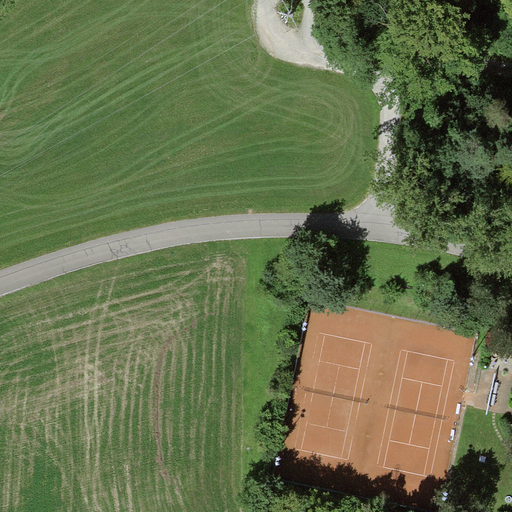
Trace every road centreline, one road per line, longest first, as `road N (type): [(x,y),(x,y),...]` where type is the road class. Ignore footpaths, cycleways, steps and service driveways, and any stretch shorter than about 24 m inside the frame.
road 1 (residential): [(511,253),(380,222),(293,218),(124,242),(0,282)]
road 2 (track): [(380,222),(405,0)]
road 3 (track): [(315,29),(328,55),(511,69)]
